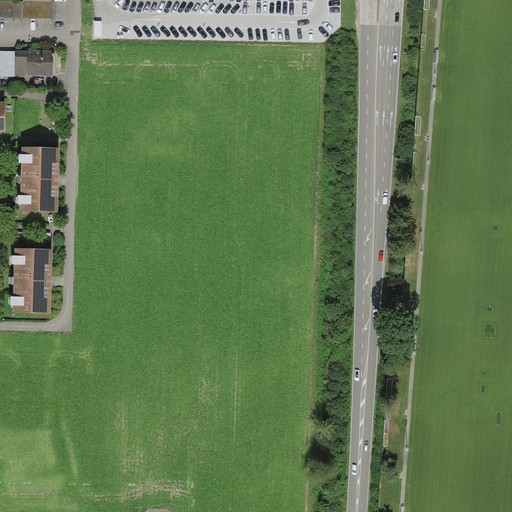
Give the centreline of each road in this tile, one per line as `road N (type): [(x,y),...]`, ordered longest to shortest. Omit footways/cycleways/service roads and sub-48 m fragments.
road 1 (secondary): [(376,62),(357,511)]
road 2 (residential): [(71,38),(71,307),(67,322),(0,323)]
